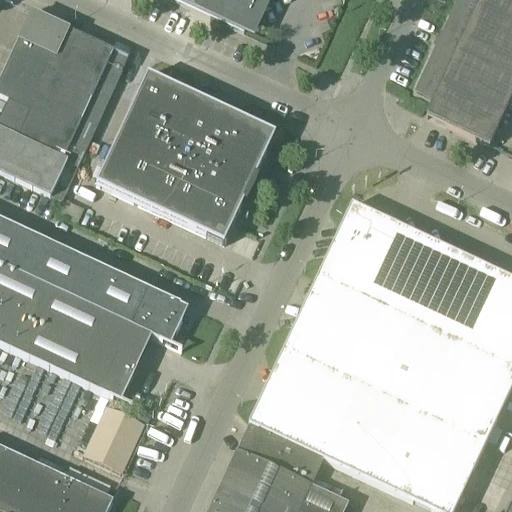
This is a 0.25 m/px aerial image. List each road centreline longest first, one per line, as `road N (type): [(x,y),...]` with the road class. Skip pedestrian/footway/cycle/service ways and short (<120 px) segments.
road 1 (unclassified): [(175,511),(353,138)]
road 2 (unclassified): [(353,138),(58,0)]
road 3 (unknown): [(112,207),(281,288)]
road 4 (unclassified): [(511,211),(353,138)]
road 5 (unclassified): [(353,138),(418,0)]
